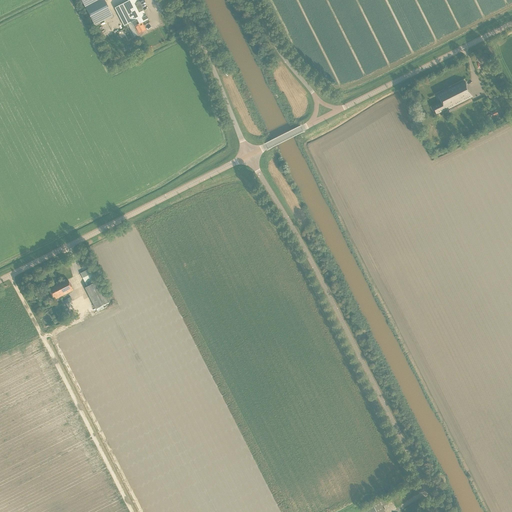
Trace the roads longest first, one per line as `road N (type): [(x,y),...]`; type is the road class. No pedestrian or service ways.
road 1 (unclassified): [(440,511),(250,158)]
road 2 (unclassified): [(0,282),(250,158)]
road 3 (unclassified): [(326,115),(511,22)]
road 4 (unclassified): [(250,158),(179,0)]
road 5 (unclassified): [(326,115),(251,0)]
